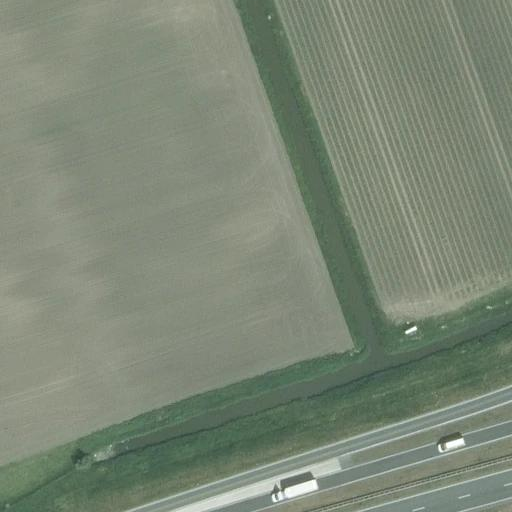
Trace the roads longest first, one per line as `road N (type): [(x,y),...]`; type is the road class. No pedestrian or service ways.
road 1 (trunk): [(511,394),(153,511)]
road 2 (trunk): [(511,429),(233,511)]
